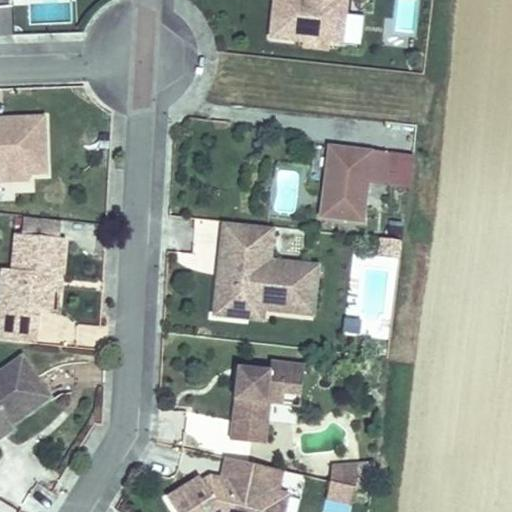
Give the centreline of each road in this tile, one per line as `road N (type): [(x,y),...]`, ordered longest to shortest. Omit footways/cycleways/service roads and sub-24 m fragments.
road 1 (residential): [(77,511),(127,434),(145,51)]
road 2 (track): [(145,51),(418,93)]
road 3 (residential): [(0,60),(145,51)]
